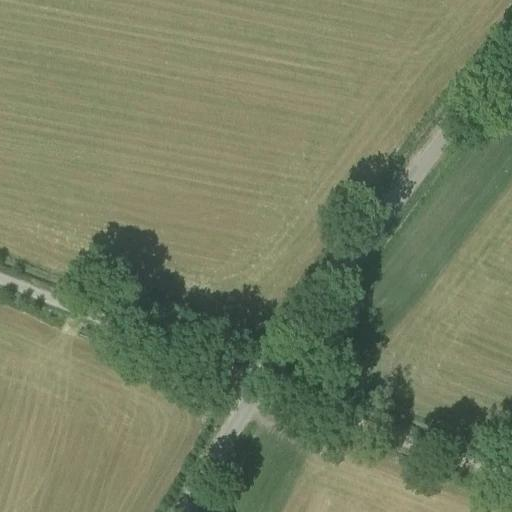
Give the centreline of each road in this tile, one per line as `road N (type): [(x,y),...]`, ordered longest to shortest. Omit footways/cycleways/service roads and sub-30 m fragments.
road 1 (unclassified): [(186,511),(259,379),(511,55)]
road 2 (track): [(511,477),(0,279)]
